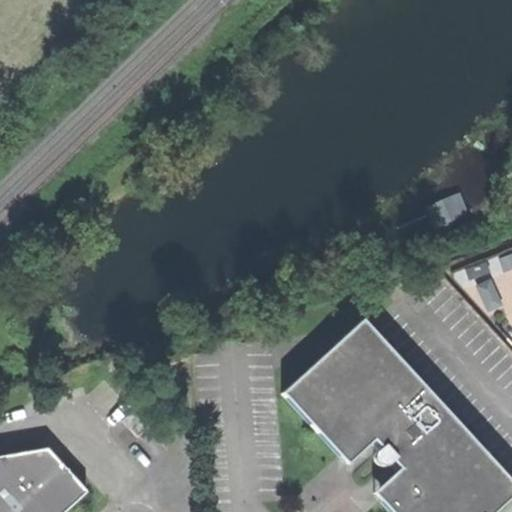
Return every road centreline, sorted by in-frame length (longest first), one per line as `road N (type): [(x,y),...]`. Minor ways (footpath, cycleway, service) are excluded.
road 1 (unknown): [(411,321),(511,458)]
road 2 (unknown): [(249,511),(233,371)]
